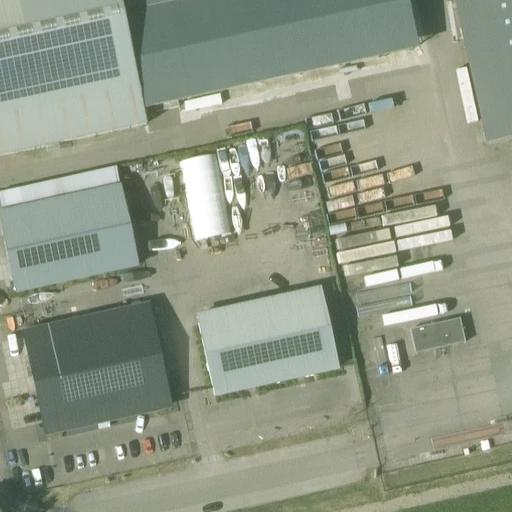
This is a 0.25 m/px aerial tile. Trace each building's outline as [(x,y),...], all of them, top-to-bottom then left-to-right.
[(408,28),(401,0),(0,0),(0,151),(415,61),(408,28)] [(511,0),(453,0),(485,145),(511,139),(511,0)] [(182,160),(196,240),(234,234),(220,153),(182,160)] [(67,239),(129,225),(120,185),(59,199),(67,239)] [(76,278),(67,239),(59,199),(0,211),(0,223),(15,291),(76,278)] [(67,239),(76,278),(137,265),(129,225),(67,239)] [(266,344),(275,383),(295,379),(299,378),(303,377),(336,370),(326,323),(324,314),(321,301),(319,291),(288,297),(297,337),(266,344)] [(255,388),(275,383),(266,344),(297,337),(288,297),(196,318),(212,389),(214,397),(246,390),(251,388),(255,388)] [(99,383),(107,420),(131,415),(136,414),(168,407),(167,398),(165,390),(147,308),(85,321),(99,383)] [(458,320),(409,331),(414,356),(464,344),(458,320)] [(38,397),(99,383),(85,321),(24,335),(38,397)] [(102,421),(107,420),(99,383),(38,397),(46,434),(102,421)]
